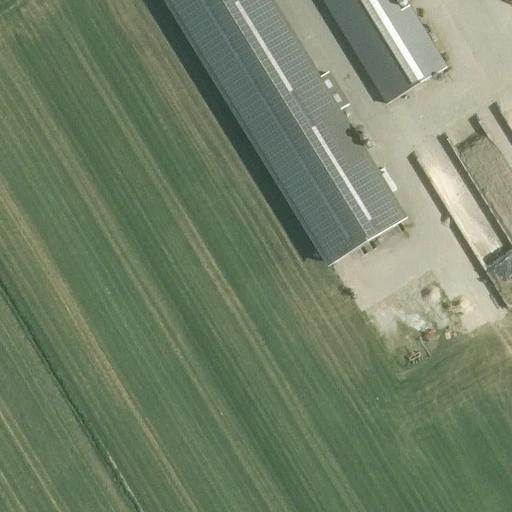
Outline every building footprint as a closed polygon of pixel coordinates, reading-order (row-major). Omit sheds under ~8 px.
[(163,0),(328,268),(408,219),(273,0),(163,0)] [(401,13),(393,0),(323,0),(350,44),(388,105),(448,68),(411,7),(401,13)] [(378,307),(365,322),(383,338),(399,321),(389,312),(386,315),(378,307)] [(445,318),(426,329),(438,351),(457,340),(445,318)] [(398,366),(435,354),(427,331),(390,343),(398,366)]
